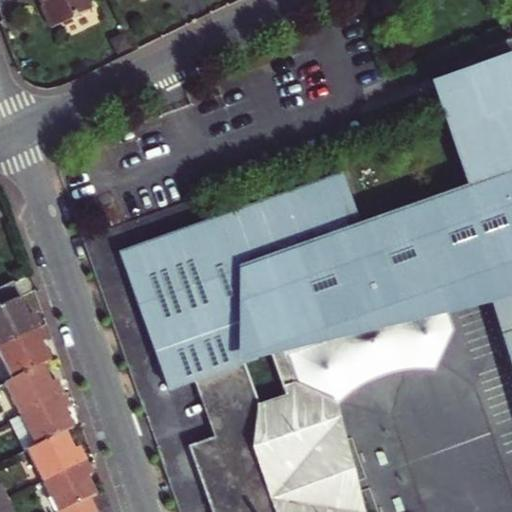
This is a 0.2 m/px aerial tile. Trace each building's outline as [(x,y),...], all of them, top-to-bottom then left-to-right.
[(29,0),(31,2),(35,10),(33,11),(44,32),(80,14),(73,0),(29,0)] [(111,28),(95,36),(103,51),(118,44),(111,28)] [(361,227),(343,178),(120,258),(168,391),(204,378),(226,441),(217,444),(215,438),(189,448),(211,511),(360,511),(351,484),(355,483),(329,412),(324,398),(303,406),(282,349),(308,340),(311,349),(339,339),(336,330),(351,324),(354,334),(418,310),(411,291),(433,284),(454,276),(497,281),(499,286),(490,289),(497,306),(511,351),(511,72),(437,100),(469,188),(361,227)] [(303,406),(324,398),(329,412),(332,408),(339,402),(344,398),(351,394),(356,391),(362,388),(368,384),(375,382),(382,380),(389,377),(396,377),(403,375),(407,375),(412,374),(418,374),(422,375),(429,375),(450,333),(467,311),(497,306),(490,289),(499,286),(497,281),(454,276),(433,284),(411,291),(418,310),(354,334),(351,324),(336,330),(339,339),(311,349),(308,340),(282,349),(303,406)] [(0,288),(0,309),(17,301),(20,299),(11,283),(0,288)] [(31,316),(26,319),(22,312),(17,301),(0,309),(0,347),(37,329),(31,316)] [(39,370),(48,366),(41,353),(38,345),(43,343),(37,329),(0,347),(0,370),(7,386),(39,370)] [(39,370),(7,386),(0,389),(15,420),(59,399),(53,385),(48,387),(44,379),(39,370)] [(204,378),(194,382),(215,438),(217,444),(226,441),(204,378)] [(61,414),(66,412),(59,399),(15,420),(3,426),(18,457),(62,436),(70,433),(65,423),(61,414)] [(18,457),(12,460),(20,477),(30,472),(37,486),(81,465),(74,452),(70,454),(67,448),(62,436),(18,457)] [(81,465),(37,486),(49,511),(89,511),(85,503),(91,499),(87,489),(83,481),(87,479),(81,465)] [(0,511),(11,511),(6,501),(0,503),(0,511)]
